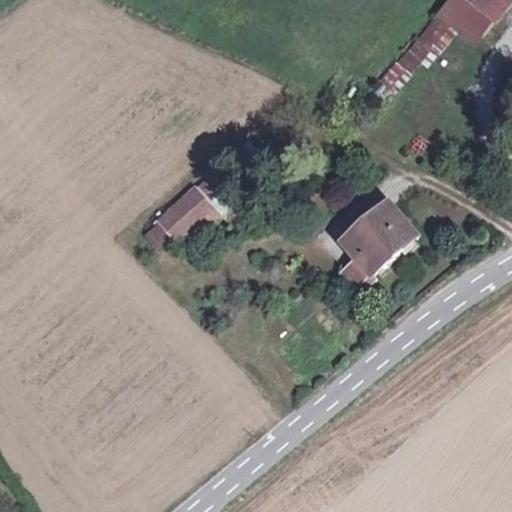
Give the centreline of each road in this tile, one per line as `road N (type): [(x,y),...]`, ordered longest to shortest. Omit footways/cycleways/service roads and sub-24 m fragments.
road 1 (unknown): [(62,0),(99,9),(295,103),(511,227)]
road 2 (residential): [(194,511),(415,329),(511,269)]
